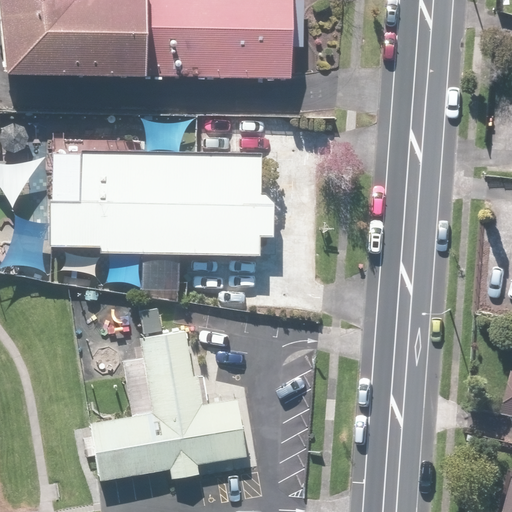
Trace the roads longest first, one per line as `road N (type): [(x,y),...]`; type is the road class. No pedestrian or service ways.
road 1 (secondary): [(425,0),(385,511)]
road 2 (unknown): [(417,95),(0,78)]
